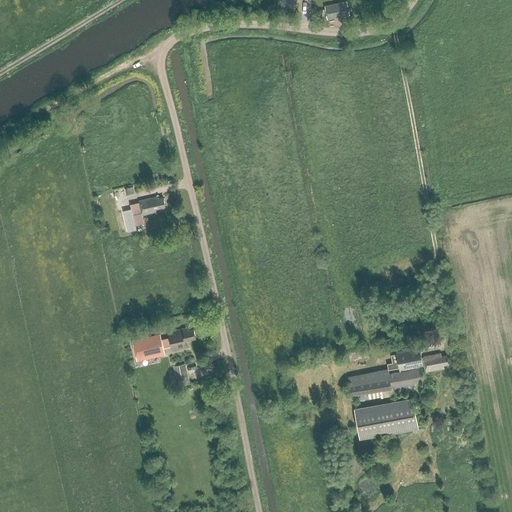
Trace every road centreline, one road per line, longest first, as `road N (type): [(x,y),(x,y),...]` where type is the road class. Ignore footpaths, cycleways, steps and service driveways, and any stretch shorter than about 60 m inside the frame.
road 1 (track): [(258,511),(161,72),(163,50)]
road 2 (unknown): [(398,15),(455,307)]
road 3 (track): [(163,50),(187,22),(211,15),(334,32),(388,22),(416,0)]
road 4 (track): [(120,0),(0,73)]
